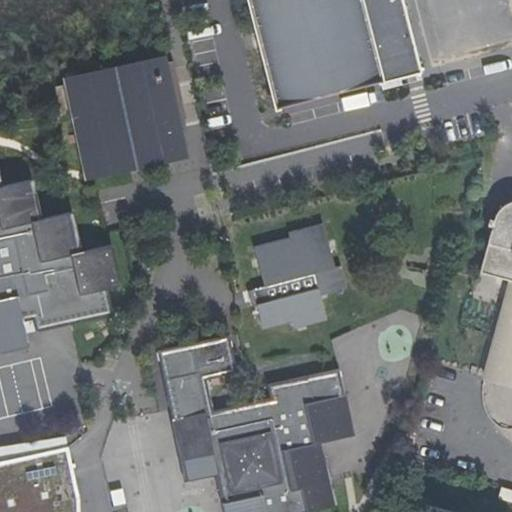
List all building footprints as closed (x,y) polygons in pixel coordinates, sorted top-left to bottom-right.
[(248,0),(278,110),(419,73),(400,0),(248,0)] [(156,53),(53,77),(78,182),(181,157),(156,53)] [(46,317),(49,329),(67,325),(108,316),(101,289),(112,287),(104,247),(72,253),(63,214),(31,221),(22,183),(0,187),(0,353),(21,349),(15,324),(46,317)] [(474,272),(503,279),(480,377),(511,385),(511,200),(508,201),(504,202),(500,204),(497,206),(494,209),(491,212),(489,216),(488,220),(484,219),(482,226),(485,226),(474,272)] [(263,289),(252,292),(262,331),(291,324),(293,329),(327,322),(321,299),(345,292),(339,270),(335,270),(324,229),(289,237),(291,242),(254,252),(263,289)] [(351,439),(336,371),(266,386),(269,400),(202,415),(195,383),(236,374),(228,336),(156,352),(169,412),(185,484),(215,478),(222,511),(306,511),(302,492),(330,486),(321,445),(351,439)] [(0,463),(66,448),(64,437),(0,447),(0,463)] [(0,511),(61,511),(60,503),(79,499),(67,448),(66,448),(0,463),(0,511)] [(498,498),(511,502),(511,491),(501,489),(498,498)]
